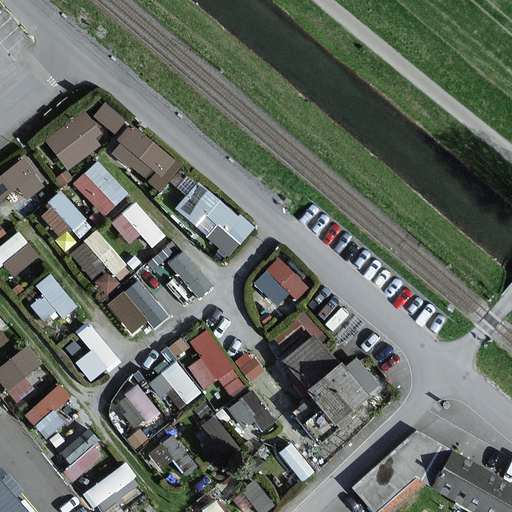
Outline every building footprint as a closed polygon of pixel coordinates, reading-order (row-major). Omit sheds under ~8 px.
[(97,86),(43,129),(71,165),(108,136),(89,111),(106,98),(97,86)] [(107,98),(96,112),(117,129),(128,115),(107,98)] [(113,144),(161,188),(184,164),(136,120),(113,144)] [(26,150),(0,170),(0,196),(18,182),(29,195),(49,178),(26,150)] [(106,211),(131,189),(101,155),(75,177),(106,211)] [(201,175),(176,202),(229,252),(254,225),(201,175)] [(79,232),(90,228),(73,188),(41,201),(55,231),(75,223),(79,232)] [(113,217),(132,239),(142,230),(154,243),(168,230),(137,196),(113,217)] [(108,289),(135,264),(97,224),(71,249),(108,289)] [(0,242),(0,259),(14,275),(42,251),(20,225),(0,242)] [(166,281),(186,302),(214,277),(185,245),(169,259),(178,270),(166,281)] [(283,304),(308,277),(280,251),(255,278),(283,304)] [(37,280),(45,289),(33,299),(51,322),(78,299),(52,267),(37,280)] [(124,288),(156,323),(172,309),(140,273),(124,288)] [(0,340),(13,330),(0,313),(0,340)] [(208,385),(219,375),(234,393),(251,378),(204,324),(191,336),(204,352),(190,364),(208,385)] [(286,360),(311,389),(341,365),(315,335),(286,360)] [(52,371),(26,341),(0,364),(0,375),(21,399),(52,371)] [(253,346),(237,356),(250,377),(266,367),(253,346)] [(177,355),(153,375),(179,407),(204,387),(177,355)] [(336,422),(367,397),(365,394),(377,384),(356,359),(346,367),(343,363),(341,365),(311,389),(310,390),(336,422)] [(59,406),(75,392),(63,378),(27,410),(48,433),(68,416),(59,406)] [(136,427),(160,405),(138,380),(113,401),(136,427)] [(253,385),(230,403),(252,433),(276,416),(253,385)] [(204,420),(215,435),(203,444),(223,469),(248,450),(217,411),(204,420)] [(78,474),(109,449),(89,425),(59,450),(78,474)] [(151,450),(164,463),(172,454),(190,471),(201,459),(170,429),(151,450)] [(415,478),(432,488),(452,453),(418,433),(355,487),(375,511),(415,478)] [(293,438),(281,448),(303,476),(315,467),(293,438)] [(511,511),(511,486),(477,466),(452,453),(432,488),(476,511),(511,511)] [(105,511),(106,511),(147,487),(129,459),(88,484),(105,511)] [(257,475),(244,485),(262,510),(276,500),(257,475)] [(0,511),(27,511),(15,498),(0,480),(0,511)] [(230,511),(219,495),(203,505),(207,511),(230,511)]
